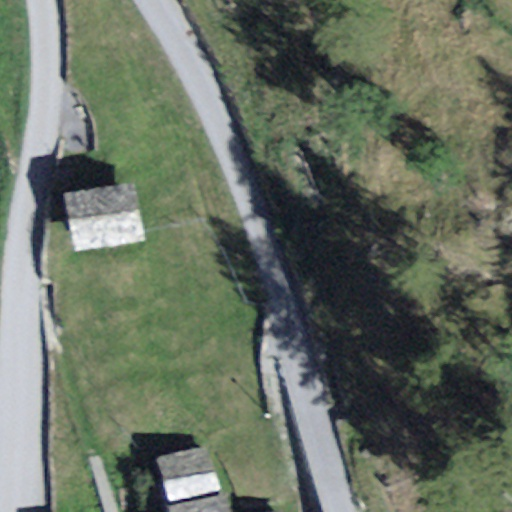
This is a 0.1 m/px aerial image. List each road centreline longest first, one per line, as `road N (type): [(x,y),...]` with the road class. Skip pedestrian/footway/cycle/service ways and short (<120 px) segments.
road 1 (residential): [(154,0),(240,199),(335,511)]
road 2 (residential): [(4,511),(36,146),(36,0)]
